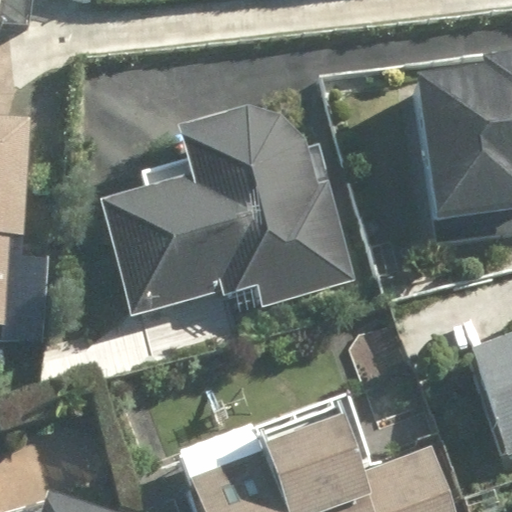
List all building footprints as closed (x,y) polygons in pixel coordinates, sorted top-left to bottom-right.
[(511,72),(403,85),(422,240),(511,229),(511,72)] [(337,293),(285,121),(166,157),(176,191),(95,215),(130,334),(247,299),(252,318),(337,293)] [(15,254),(23,145),(0,143),(0,306),(4,254),(15,254)] [(511,355),(462,374),(499,472),(511,466),(511,355)] [(173,473),(186,511),(439,511),(420,459),(368,478),(346,414),(173,473)]
